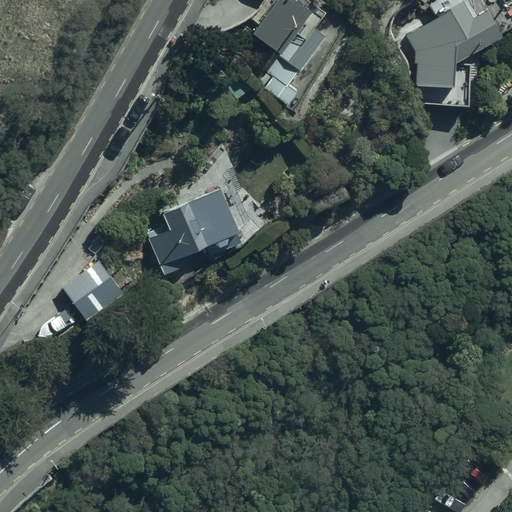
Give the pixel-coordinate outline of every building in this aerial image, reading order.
[(276,56),(309,0),(275,0),(251,41),(276,56)] [(455,43),(485,83),(511,62),(511,31),(496,11),(455,43)] [(270,79),(319,111),(353,59),(304,28),(270,79)] [(158,274),(239,226),(225,185),(171,205),(148,242),(158,274)] [(64,285),(82,313),(115,291),(98,263),(64,285)]
